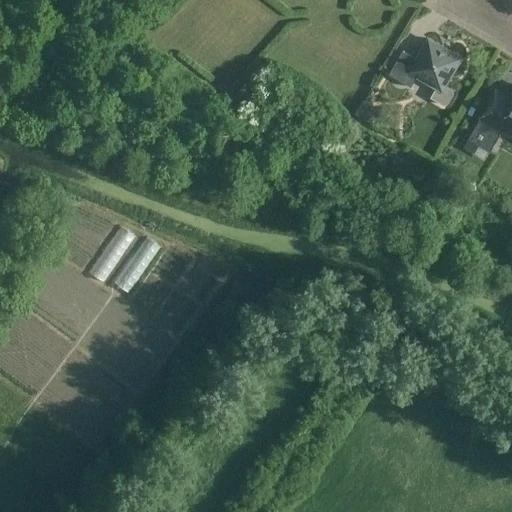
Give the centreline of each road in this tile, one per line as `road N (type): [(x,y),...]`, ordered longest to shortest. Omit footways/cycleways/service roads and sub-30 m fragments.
road 1 (track): [(511,375),(385,316),(251,283)]
road 2 (track): [(385,316),(252,511)]
